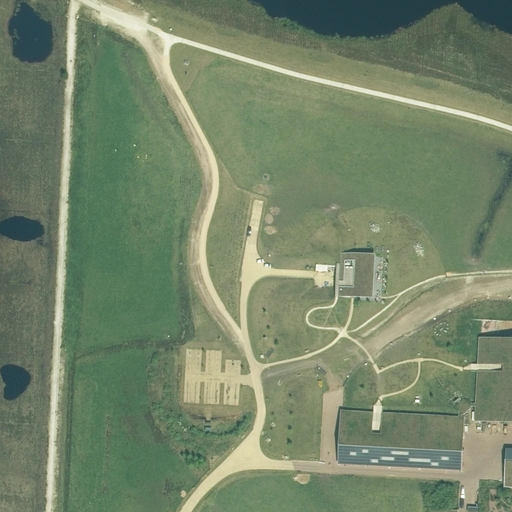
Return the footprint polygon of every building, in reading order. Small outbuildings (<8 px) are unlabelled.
[(370,296),(372,260),(355,259),(353,259),(340,258),(339,264),(338,294),(349,295),(350,295),(370,296)] [(511,342),(481,341),(480,369),(478,407),(477,421),(511,423),(511,342)] [(462,416),(471,409),(469,407),(463,401),(455,408),(462,415),(462,416)] [(460,470),(463,420),(461,420),(378,416),(342,414),(340,464),(354,465),(460,470)] [(493,485),(511,485),(511,458),(494,457),(493,485)]
